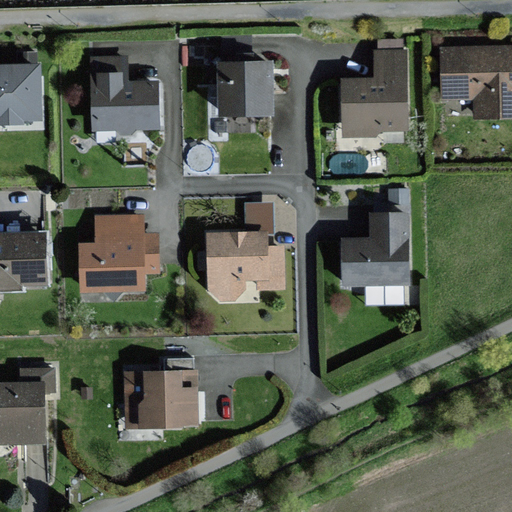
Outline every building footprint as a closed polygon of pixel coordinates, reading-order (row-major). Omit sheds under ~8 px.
[(378,49),(374,49),(374,78),(341,78),(341,83),(342,127),(342,138),(377,137),(383,132),(383,143),(388,143),(404,142),(404,131),(410,131),(408,49),(404,49),(404,39),(378,39),(378,49)] [(511,44),(440,46),(441,100),(474,100),(474,116),(474,120),(511,119),(511,44)] [(129,60),(93,60),(95,137),(136,137),(136,133),(164,133),(163,83),(130,84),(129,60)] [(279,63),(223,64),(224,132),(257,131),(256,117),(280,117),(279,63)] [(41,64),(0,64),(0,122),(41,122),(41,64)] [(276,204),(243,204),(243,234),(212,234),(211,298),(247,299),(248,281),(260,281),(260,293),(287,293),(287,248),(275,248),(276,204)] [(413,213),(372,214),(373,237),(342,239),(342,242),(344,287),(415,284),(413,213)] [(146,219),(98,220),(99,245),(83,246),(85,295),(151,293),(150,277),(161,276),(160,237),(146,237),(146,219)] [(54,237),(0,236),(0,295),(39,295),(39,291),(54,291),(54,237)] [(16,385),(0,384),(0,447),(49,448),(49,392),(57,392),(57,371),(16,372),(16,385)] [(200,372),(123,375),(125,429),(202,427),(200,372)]
